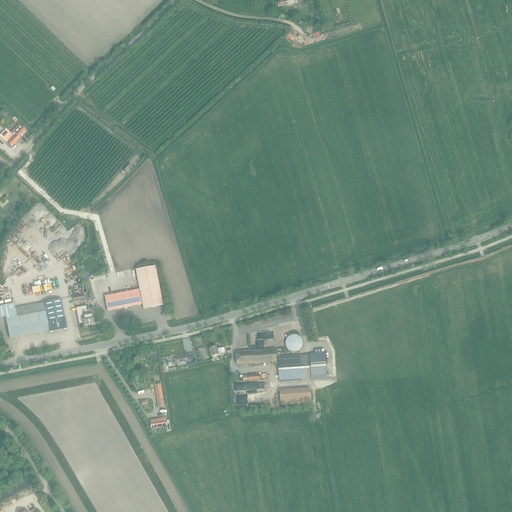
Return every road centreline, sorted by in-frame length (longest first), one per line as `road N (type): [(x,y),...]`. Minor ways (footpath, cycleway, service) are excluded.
road 1 (secondary): [(0,365),(197,325),(511,226)]
road 2 (unclassified): [(0,180),(175,0)]
